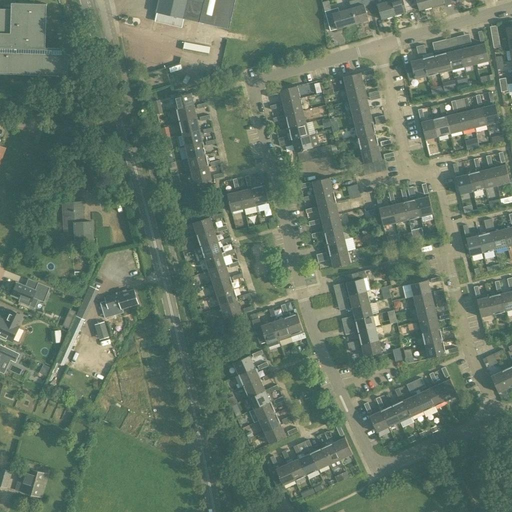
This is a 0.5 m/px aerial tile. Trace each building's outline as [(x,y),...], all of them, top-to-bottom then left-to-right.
[(159,0),(155,20),(181,27),(184,18),(228,30),(235,0),(159,0)] [(351,8),(355,24),(370,20),(368,15),(374,14),(370,1),(369,1),(369,0),(362,0),(355,2),(357,7),(351,8)] [(372,0),(370,1),(374,14),(380,12),(382,19),(395,15),(391,0),(383,2),(382,0),(372,0)] [(390,0),(391,0),(395,15),(407,12),(406,7),(412,5),(410,0),(390,0)] [(430,0),(410,0),(412,5),(418,3),(420,10),(432,7),(430,0)] [(0,74),(67,76),(68,58),(71,57),(68,48),(67,48),(67,49),(45,48),(46,4),(11,3),(11,9),(0,8),(0,74)] [(351,8),(339,12),(338,7),(325,11),(330,31),(355,24),(351,8)] [(511,39),(511,20),(503,22),(504,28),(506,28),(508,40),(511,39)] [(205,51),(206,45),(185,42),(184,48),(205,51)] [(489,62),(485,43),(472,46),(477,65),(489,62)] [(477,65),(472,46),(460,49),(464,68),(477,65)] [(464,68),(460,49),(448,52),(452,70),(464,68)] [(452,70),(448,52),(435,55),(440,73),(452,70)] [(423,56),(423,58),(427,76),(440,73),(435,55),(429,57),(428,54),(426,54),(427,55),(423,56)] [(427,76),(423,58),(411,61),(415,79),(427,76)] [(415,79),(411,61),(410,61),(411,64),(405,66),(409,80),(415,79)] [(347,90),(365,86),(362,73),(344,78),(347,90)] [(347,90),(350,103),(367,98),(365,86),(347,90)] [(280,91),(283,103),(300,99),(297,87),(280,91)] [(173,97),(176,110),(194,106),(191,93),(173,97)] [(367,98),(350,103),(353,115),(370,111),(367,98)] [(283,103),(286,115),(303,111),(300,99),(283,103)] [(487,125),(500,122),(496,105),(483,108),(487,125)] [(176,110),(179,122),(197,118),(194,106),(176,110)] [(487,125),(483,108),(471,111),(475,128),(487,125)] [(286,115),(289,128),(306,124),(303,111),(286,115)] [(353,115),(356,127),(373,123),(370,111),(353,115)] [(475,128),(471,111),(459,113),(463,131),(475,128)] [(463,131),(459,113),(446,117),(450,134),(463,131)] [(450,134),(446,117),(434,120),(438,137),(450,134)] [(199,131),(197,118),(179,122),(182,135),(199,131)] [(323,128),(325,127),(330,126),(329,118),(322,119),(323,128)] [(438,137),(434,120),(421,123),(425,140),(438,137)] [(373,123),(356,127),(358,140),(376,135),(373,123)] [(289,128),(291,140),(309,136),(306,124),(289,128)] [(182,135),(185,147),(202,143),(199,131),(182,135)] [(358,140),(361,152),(379,148),(376,135),(358,140)] [(309,136),(291,140),(294,153),(312,148),(309,136)] [(205,155),(202,143),(185,147),(188,159),(205,155)] [(379,148),(361,152),(364,165),(382,160),(379,148)] [(188,159),(190,171),(208,167),(205,155),(188,159)] [(373,164),(376,174),(382,173),(379,163),(373,164)] [(370,176),(376,174),(373,164),(368,165),(370,176)] [(362,167),(365,177),(370,176),(368,165),(362,167)] [(497,186),(510,183),(506,165),(493,168),(497,186)] [(211,180),(208,167),(190,171),(193,184),(211,180)] [(359,178),(365,177),(362,167),(357,168),(359,178)] [(497,186),(493,168),(481,171),(485,189),(497,186)] [(92,190),(91,171),(83,172),(84,190),(92,190)] [(485,189),(481,171),(468,174),(472,192),(485,189)] [(472,192),(468,174),(456,177),(460,195),(472,192)] [(315,195),(333,191),(330,179),(312,183),(315,195)] [(347,186),(350,198),(361,196),(358,183),(347,186)] [(256,206),(269,203),(264,186),(251,189),(256,206)] [(243,209),(256,206),(251,189),(239,192),(243,209)] [(336,203),(333,191),(315,195),(318,208),(336,203)] [(231,212),(243,209),(239,192),(226,195),(231,212)] [(420,218),(432,215),(428,198),(416,201),(420,218)] [(420,218),(416,201),(404,204),(408,221),(420,218)] [(339,216),(336,203),(318,208),(321,220),(339,216)] [(76,242),(93,240),(92,223),(83,224),(82,204),(63,205),(65,237),(76,236),(76,242)] [(408,221),(404,204),(391,207),(396,224),(408,221)] [(396,224),(391,207),(379,210),(383,227),(396,224)] [(342,228),(339,216),(321,220),(324,232),(342,228)] [(197,235),(214,230),(210,218),(193,223),(197,235)] [(423,235),(421,227),(411,230),(413,238),(423,235)] [(507,246),(511,245),(511,227),(503,229),(507,246)] [(344,240),(342,228),(324,232),(327,244),(344,240)] [(507,246),(503,229),(491,232),(495,249),(507,246)] [(197,235),(201,247),(218,242),(214,230),(197,235)] [(495,249),(491,232),(479,235),(483,252),(495,249)] [(483,252),(479,235),(466,238),(470,256),(483,252)] [(347,253),(344,240),(327,244),(330,257),(347,253)] [(222,254),(218,242),(201,247),(205,259),(222,254)] [(351,265),(347,253),(330,257),(333,269),(351,265)] [(226,266),(222,254),(205,259),(209,271),(226,266)] [(346,283),(349,296),(367,292),(366,291),(371,290),(367,277),(373,276),(373,279),(380,278),(380,280),(389,278),(386,265),(345,275),(347,283),(346,283)] [(209,271),(213,283),(229,278),(226,266),(209,271)] [(213,283),(217,295),(233,290),(229,278),(213,283)] [(410,285),(413,298),(431,294),(428,281),(410,285)] [(19,298),(18,301),(29,306),(33,298),(44,302),(50,287),(38,282),(35,289),(16,282),(11,295),(19,298)] [(392,296),(389,285),(381,287),(384,298),(392,296)] [(122,308),(138,304),(134,290),(126,293),(125,290),(116,293),(117,294),(105,297),(105,300),(100,302),(102,311),(108,309),(121,305),(122,308)] [(217,295),(220,307),(237,301),(233,290),(217,295)] [(349,296),(352,308),(370,304),(367,292),(349,296)] [(506,312),(511,310),(511,292),(502,295),(506,312)] [(431,294),(413,298),(416,310),(434,306),(431,294)] [(502,295),(489,298),(493,315),(506,312),(502,295)] [(76,316),(84,319),(93,299),(86,296),(76,316)] [(493,315),(489,298),(477,300),(481,318),(493,315)] [(241,314),(237,301),(220,307),(224,319),(241,314)] [(352,308),(355,320),(373,316),(370,304),(352,308)] [(419,320),(419,322),(437,318),(434,306),(416,310),(411,311),(414,321),(419,320)] [(12,341),(18,326),(17,326),(22,315),(10,310),(7,317),(8,317),(7,321),(0,317),(0,338),(5,340),(6,338),(12,341)] [(285,317),(291,335),(304,331),(298,313),(285,317)] [(355,320),(358,333),(375,328),(373,316),(355,320)] [(279,339),(291,335),(285,317),(273,322),(279,339)] [(279,339),(273,322),(261,326),(258,318),(251,320),(259,344),(266,341),(268,347),(280,343),(279,339)] [(437,318),(419,322),(422,335),(440,330),(437,318)] [(96,323),(99,338),(109,336),(106,321),(96,323)] [(358,333),(361,345),(378,341),(375,328),(358,333)] [(52,330),(53,342),(62,341),(61,329),(52,330)] [(422,335),(425,347),(443,343),(440,330),(422,335)] [(382,353),(378,341),(361,345),(364,357),(382,353)] [(428,359),(446,355),(443,343),(425,347),(428,359)] [(19,353),(0,344),(0,366),(4,357),(15,362),(19,353)] [(395,361),(402,360),(399,348),(392,350),(395,361)] [(487,362),(497,358),(495,354),(486,359),(487,362)] [(238,375),(255,367),(249,355),(232,363),(238,375)] [(49,368),(43,365),(40,372),(45,375),(49,368)] [(238,375),(243,386),(260,378),(255,367),(238,375)] [(511,386),(511,368),(503,372),(511,387),(511,386)] [(511,387),(503,372),(491,377),(498,393),(511,387)] [(243,386),(248,397),(265,390),(260,378),(243,386)] [(446,402),(458,396),(451,380),(439,385),(446,402)] [(446,402),(439,385),(427,390),(434,407),(446,402)] [(248,397),(253,409),(270,401),(265,390),(248,397)] [(434,407),(427,390),(415,396),(423,412),(434,407)] [(423,412),(415,396),(404,401),(411,417),(423,412)] [(276,413),(270,401),(253,409),(259,420),(276,413)] [(411,417),(404,401),(392,406),(400,423),(411,417)] [(400,423),(392,406),(381,411),(388,428),(400,423)] [(388,428),(381,411),(369,416),(377,433),(388,428)] [(259,420),(264,432),(281,424),(276,413),(259,420)] [(286,436),(281,424),(264,432),(269,444),(286,436)] [(333,443),(340,460),(352,454),(345,438),(333,443)] [(329,465),(340,460),(333,443),(321,449),(329,465)] [(317,470),(329,465),(321,449),(310,454),(317,470)] [(306,475),(317,470),(310,454),(299,459),(306,475)] [(295,480),(306,475),(299,459),(287,464),(295,480)] [(295,480),(287,464),(279,468),(276,470),(281,481),(283,486),(295,480)] [(278,465),(274,467),(268,469),(274,484),(281,481),(276,470),(279,468),(278,465)] [(0,468),(0,485),(6,488),(11,471),(0,468)] [(41,497),(46,480),(47,474),(28,468),(26,476),(20,474),(15,490),(21,492),(41,497)] [(336,474),(337,480),(349,477),(348,471),(336,474)]
